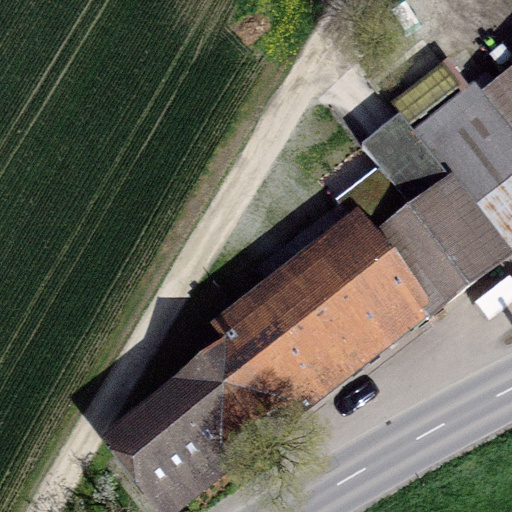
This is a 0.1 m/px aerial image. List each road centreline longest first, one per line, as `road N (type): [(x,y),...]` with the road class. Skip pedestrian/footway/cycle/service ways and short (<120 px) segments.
road 1 (track): [(67,511),(90,454),(364,0)]
road 2 (tertiary): [(511,384),(307,511)]
